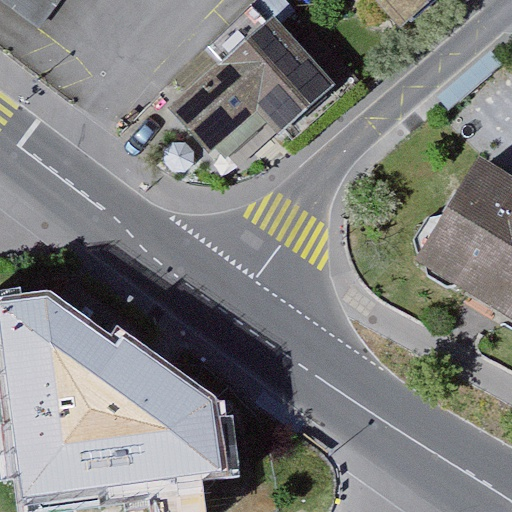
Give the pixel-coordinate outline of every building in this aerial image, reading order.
[(0,0),(39,29),(61,0),(0,0)] [(380,0),(417,42),(464,0),(380,0)] [(353,95),(280,23),(172,131),(221,180),(274,126),(298,150),(353,95)] [(511,182),(490,171),(431,276),(511,321),(511,182)] [(21,332),(41,509),(239,487),(231,418),(64,327),(21,332)]
